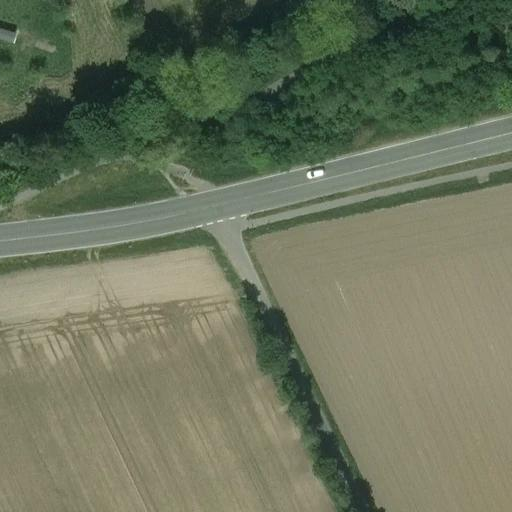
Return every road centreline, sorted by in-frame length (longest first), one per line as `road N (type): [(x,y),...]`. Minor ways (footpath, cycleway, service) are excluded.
road 1 (unclassified): [(363,511),(218,206)]
road 2 (secondary): [(218,206),(511,134)]
road 3 (secondary): [(0,241),(218,206)]
